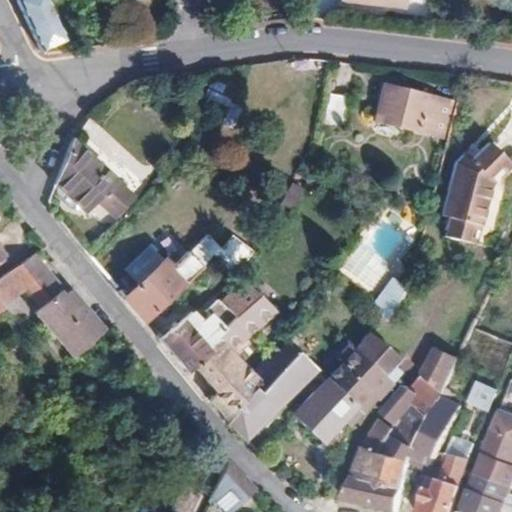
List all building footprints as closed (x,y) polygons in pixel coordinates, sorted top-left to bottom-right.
[(63,37),(43,0),(16,0),(15,1),(40,49),(42,48),(63,37)] [(446,140),(455,109),(456,105),(387,89),(379,124),(446,140)] [(344,128),(350,98),(332,95),(326,125),(344,128)] [(135,194),(76,143),(59,179),(58,182),(84,206),(94,194),(116,215),(135,194)] [(473,226),(485,187),(505,166),(483,145),(464,164),(457,158),(450,166),(435,214),(442,216),(437,235),(459,242),(464,224),(473,226)] [(278,205),(292,212),(304,190),(290,183),(278,205)] [(467,245),(473,226),(464,224),(459,242),(467,245)] [(145,322),(220,258),(241,279),(263,258),(244,240),(229,255),(214,238),(194,256),(192,254),(172,272),(166,265),(163,264),(151,249),(125,271),(137,286),(125,296),(145,322)] [(104,331),(70,291),(64,296),(34,255),(12,268),(26,289),(21,293),(36,312),(33,315),(71,360),(104,331)] [(0,306),(21,293),(26,289),(12,268),(0,276),(0,306)] [(238,326),(264,301),(247,284),(221,308),(238,326)] [(387,321),(397,292),(398,290),(389,285),(374,310),(387,321)] [(194,366),(238,326),(221,308),(218,304),(207,314),(209,316),(200,324),(190,313),(160,340),(187,373),(194,366)] [(257,379),(235,354),(251,340),(238,326),(194,366),(217,393),(209,400),(226,421),(271,384),(303,358),(294,348),(257,379)] [(396,363),(365,338),(353,353),(375,371),(394,385),(397,381),(401,376),(392,370),(396,363)] [(437,397),(456,358),(434,347),(421,373),(425,375),(417,391),(421,393),(415,404),(431,412),(437,397)] [(380,404),(394,385),(375,371),(353,353),(329,385),(349,404),(358,413),(364,419),(376,402),(380,404)] [(241,438),(318,373),(303,358),(271,384),(226,421),(233,430),(241,438)] [(484,411),(493,389),(472,380),(463,403),(484,411)] [(322,448),(358,413),(349,404),(329,385),(328,384),(292,417),(322,448)] [(511,386),(504,384),(474,475),(511,488),(511,386)] [(434,458),(456,406),(437,397),(431,412),(424,427),(407,418),(400,430),(385,459),(408,464),(409,460),(423,465),(427,455),(434,458)] [(385,459),(400,430),(388,424),(371,453),(384,459),(385,459)] [(449,511),(454,497),(468,448),(450,443),(447,456),(443,466),(438,481),(425,479),(415,511),(449,511)] [(395,511),(404,478),(406,472),(408,464),(385,459),(384,459),(371,453),(369,456),(353,482),(341,502),(342,502),(395,511)] [(443,466),(447,456),(441,454),(437,465),(443,466)] [(224,510),(252,486),(247,481),(226,457),(212,482),(207,492),(224,510)] [(413,481),(415,474),(406,472),(404,478),(413,481)] [(504,511),(509,498),(511,488),(474,475),(463,507),(482,511),(504,511)] [(174,511),(181,511),(193,492),(181,484),(167,508),(174,511)]
